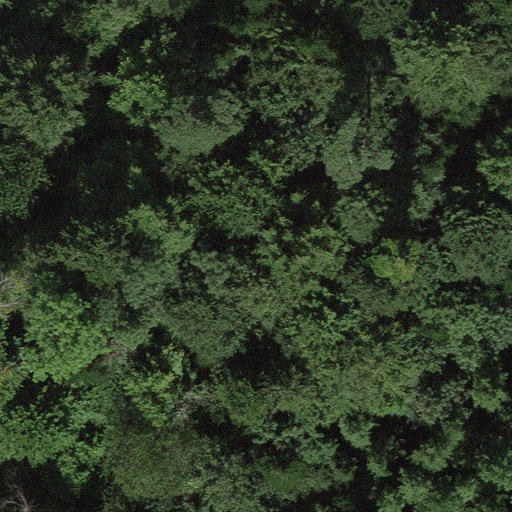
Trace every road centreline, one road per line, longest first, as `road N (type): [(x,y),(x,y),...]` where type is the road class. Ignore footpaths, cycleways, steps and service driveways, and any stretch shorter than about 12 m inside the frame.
road 1 (track): [(511,289),(0,467)]
road 2 (track): [(139,0),(0,115)]
